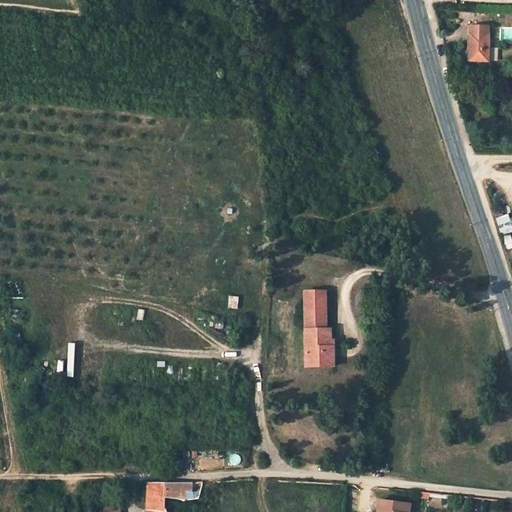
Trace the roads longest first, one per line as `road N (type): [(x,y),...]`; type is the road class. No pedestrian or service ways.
road 1 (residential): [(148,477),(362,479),(511,497)]
road 2 (secondary): [(411,0),(511,328)]
road 3 (track): [(148,477),(0,477)]
road 4 (unknown): [(502,298),(358,267)]
